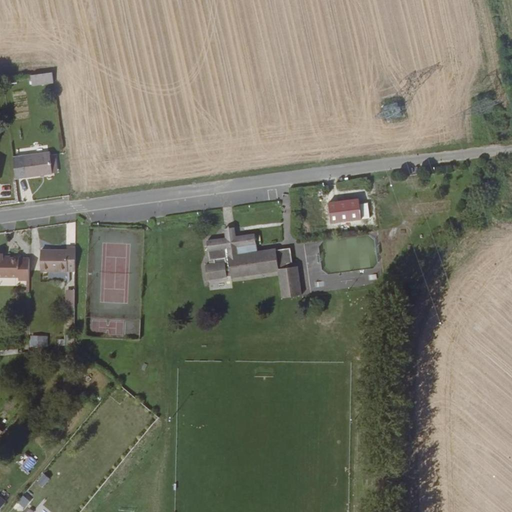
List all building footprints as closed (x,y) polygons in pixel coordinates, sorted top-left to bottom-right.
[(37,80),(38,90),(51,88),(50,78),(37,80)] [(29,80),(30,91),(38,90),(37,80),(29,80)] [(366,98),(370,117),(381,115),(376,96),(366,98)] [(12,158),(15,178),(51,173),(51,172),(48,154),(48,152),(12,158)] [(225,226),(226,236),(235,235),(234,225),(225,226)] [(207,238),(209,256),(214,256),(214,261),(205,262),(206,277),(230,274),(231,276),(259,274),(259,271),(277,270),(280,299),(299,297),(296,267),(288,269),(288,265),(292,265),(290,249),(257,251),(255,233),(235,235),(226,236),(207,238)] [(40,242),(39,263),(74,265),(75,241),(67,240),(67,243),(40,242)] [(0,246),(0,268),(20,270),(20,272),(29,273),(30,250),(3,249),(3,247),(0,246)] [(65,308),(75,308),(75,290),(65,290),(65,308)] [(48,336),(30,335),(30,347),(48,347),(48,336)] [(74,344),(73,336),(58,338),(59,346),(74,344)] [(31,511),(51,511),(40,502),(31,511)]
